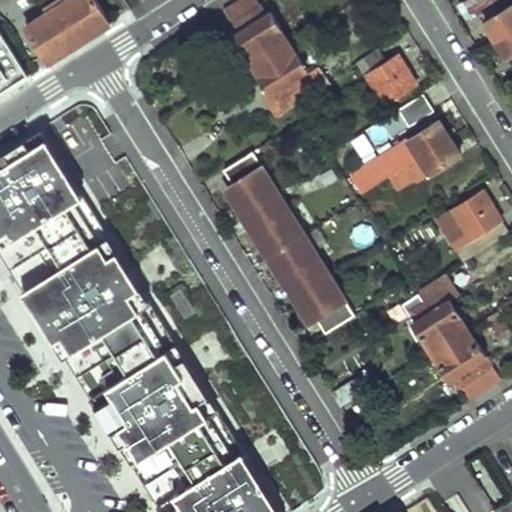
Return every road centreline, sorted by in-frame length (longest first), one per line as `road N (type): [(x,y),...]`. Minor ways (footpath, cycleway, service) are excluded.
road 1 (residential): [(99,57),(365,497)]
road 2 (residential): [(511,406),(365,497)]
road 3 (residential): [(422,0),(511,146)]
